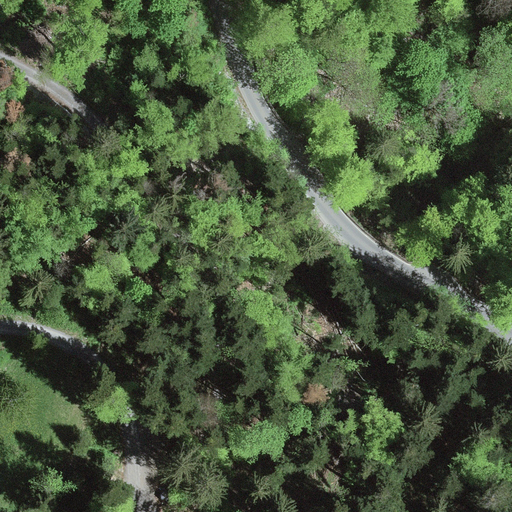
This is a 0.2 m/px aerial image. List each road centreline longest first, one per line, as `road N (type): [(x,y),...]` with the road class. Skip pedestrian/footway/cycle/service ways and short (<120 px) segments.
road 1 (track): [(221,511),(209,315),(191,257),(141,174),(84,105),(0,57)]
road 2 (tertiary): [(221,0),(269,124),(349,236),(511,336)]
road 3 (track): [(0,326),(75,341),(107,372),(132,410),(150,511)]
